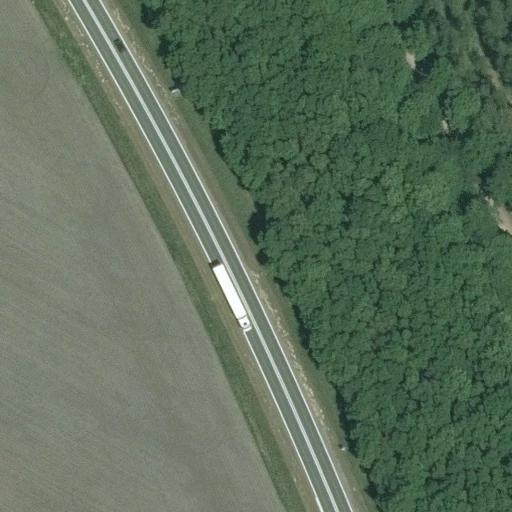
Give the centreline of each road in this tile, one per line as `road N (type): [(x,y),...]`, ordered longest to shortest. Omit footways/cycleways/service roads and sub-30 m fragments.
road 1 (trunk): [(336,511),(245,305),(84,0)]
road 2 (track): [(511,238),(379,0)]
